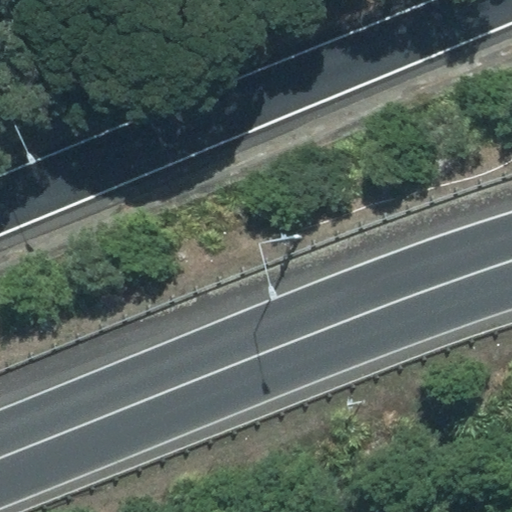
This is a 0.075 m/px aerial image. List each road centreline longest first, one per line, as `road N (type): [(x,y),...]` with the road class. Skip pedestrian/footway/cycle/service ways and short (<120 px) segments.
road 1 (motorway): [(0,209),(510,0)]
road 2 (motorway): [(0,458),(511,256)]
